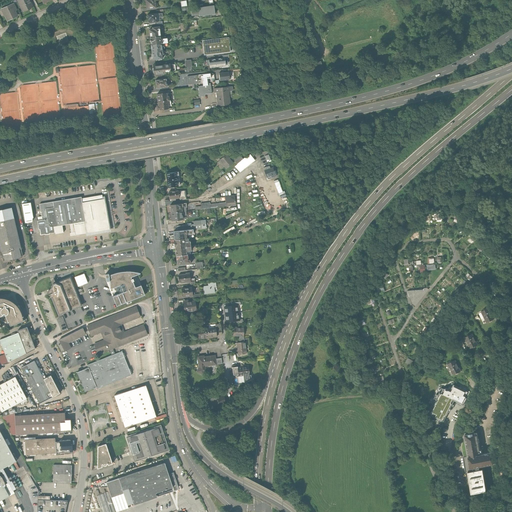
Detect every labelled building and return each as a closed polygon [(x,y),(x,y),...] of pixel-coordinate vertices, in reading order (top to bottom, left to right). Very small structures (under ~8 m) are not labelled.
[(19,0),(20,2),(19,2),(22,10),(27,8),(27,9),(32,7),(28,0),(19,0)] [(145,0),(147,9),(156,8),(155,0),(145,0)] [(11,5),(1,10),(4,16),(5,15),(8,20),(17,16),(14,10),(16,9),(14,3),(11,4),(11,5)] [(198,10),(190,12),(191,16),(199,15),(199,16),(215,14),(213,6),(209,6),(198,8),(198,10)] [(157,22),(156,14),(148,15),(148,19),(149,19),(149,23),(157,22)] [(149,30),(150,38),(159,37),(160,37),(159,30),(161,30),(161,27),(152,28),(153,29),(149,30)] [(228,38),(203,42),(205,54),(229,51),(228,38)] [(163,43),(151,45),(152,52),(162,51),(162,48),(164,48),(163,43)] [(152,52),(153,60),(162,59),(161,55),(164,55),(163,51),(162,51),(152,52)] [(217,59),(218,67),(226,66),(225,64),(228,64),(227,58),(217,59)] [(217,59),(206,60),(207,66),(209,65),(210,68),(218,67),(217,59)] [(314,64),(309,65),(311,75),(314,75),(314,76),(320,75),(317,65),(315,66),(314,64)] [(169,65),(153,67),(154,75),(155,75),(162,74),(165,73),(170,72),(169,65)] [(229,72),(219,73),(220,81),(229,80),(229,72)] [(197,75),(187,76),(188,84),(199,83),(198,81),(203,81),(203,86),(209,85),(208,79),(210,78),(210,74),(198,75),(198,77),(197,77),(197,75)] [(166,79),(155,80),(156,88),(169,87),(168,81),(166,81),(166,79)] [(203,86),(198,87),(200,97),(205,96),(205,95),(211,94),(210,85),(209,85),(203,86)] [(220,88),(214,88),(214,93),(216,93),(218,106),(230,105),(228,91),(232,91),(232,87),(220,88)] [(167,93),(157,95),(157,102),(169,100),(168,97),(167,97),(167,93)] [(169,100),(157,102),(158,106),(156,106),(157,111),(169,109),(168,105),(171,104),(171,100),(169,100)] [(235,166),(239,171),(253,159),(249,154),(242,160),(238,155),(233,159),(237,164),(235,166)] [(220,160),(226,168),(232,164),(226,155),(220,160)] [(269,166),(263,168),(267,178),(275,176),(272,168),(270,169),(269,166)] [(177,172),(167,174),(168,186),(178,185),(178,182),(176,182),(176,176),(177,176),(177,172)] [(102,199),(102,195),(40,204),(42,220),(38,221),(39,229),(40,229),(41,235),(45,234),(45,235),(49,234),(50,233),(55,233),(55,234),(63,233),(62,225),(69,224),(71,233),(70,233),(70,236),(109,229),(104,199),(102,199)] [(209,205),(210,208),(235,205),(234,196),(226,197),(227,203),(209,205)] [(30,203),(22,204),(25,223),(32,222),(32,218),(33,218),(30,203)] [(186,203),(170,205),(171,213),(182,212),(181,207),(185,207),(186,207),(186,203)] [(0,248),(1,252),(21,247),(11,208),(0,210),(0,248)] [(182,212),(171,213),(172,221),(183,220),(182,215),(182,212)] [(177,227),(178,231),(193,229),(202,229),(201,221),(193,221),(194,225),(177,227)] [(178,231),(173,232),(174,240),(187,238),(187,236),(189,234),(193,234),(193,229),(178,231)] [(187,238),(174,240),(175,248),(191,246),(190,241),(188,241),(188,238),(187,238)] [(191,246),(175,248),(176,255),(187,254),(186,252),(192,251),(191,246)] [(21,247),(1,252),(0,252),(0,251),(0,252),(0,253),(1,253),(2,259),(5,261),(21,257),(22,254),(21,249),(22,249),(22,248),(22,247),(21,247)] [(187,254),(176,255),(177,265),(191,264),(190,254),(187,254)] [(108,274),(105,275),(107,281),(109,281),(111,289),(114,287),(117,295),(113,297),(116,306),(145,295),(141,285),(135,288),(134,284),(132,282),(134,281),(133,279),(132,279),(131,277),(137,275),(140,274),(136,273),(135,272),(127,271),(118,272),(109,276),(108,274)] [(185,274),(178,275),(179,282),(180,282),(181,283),(190,282),(190,279),(189,273),(185,273),(185,274)] [(84,274),(74,277),(78,287),(88,283),(84,274)] [(52,297),(59,314),(80,305),(70,278),(56,284),(52,286),(51,289),(52,293),(50,294),(50,296),(49,298),(52,297)] [(203,286),(204,294),(215,292),(214,286),(217,285),(216,281),(209,282),(209,286),(203,286)] [(192,287),(181,289),(182,296),(192,295),(192,293),(194,293),(194,288),(192,288),(192,287)] [(423,290),(408,291),(412,303),(415,306),(428,290),(427,288),(424,289),(423,290)] [(0,328),(0,329),(0,328),(0,324),(0,317),(5,316),(8,323),(9,322),(11,326),(25,321),(18,308),(14,304),(8,301),(2,299),(0,299),(0,328)] [(197,301),(184,303),(185,313),(193,312),(198,311),(197,301)] [(231,306),(224,307),(225,315),(238,313),(237,306),(237,305),(231,306)] [(139,317),(135,307),(88,326),(90,332),(92,336),(101,332),(103,336),(105,340),(95,344),(99,354),(146,335),(142,325),(124,333),(122,329),(120,324),(139,317)] [(489,308),(481,312),(487,323),(494,319),(489,308)] [(238,313),(225,315),(226,322),(234,321),(239,320),(238,313)] [(236,327),(233,327),(233,336),(239,336),(243,336),(244,328),(236,328),(236,327)] [(18,333),(0,340),(0,342),(5,355),(0,356),(0,365),(8,363),(35,349),(27,328),(18,331),(18,333)] [(59,340),(64,351),(71,348),(68,343),(86,334),(82,328),(59,340)] [(200,331),(195,332),(195,339),(206,338),(205,328),(200,329),(200,331)] [(209,328),(205,328),(206,338),(217,337),(216,333),(216,329),(209,330),(209,328)] [(472,334),(464,338),(470,349),(477,345),(472,334)] [(120,348),(147,338),(146,336),(109,350),(111,354),(121,350),(120,348)] [(240,343),(237,343),(238,354),(246,353),(244,342),(240,343)] [(122,351),(87,365),(88,368),(89,368),(96,387),(96,388),(96,389),(126,377),(131,375),(122,351)] [(203,356),(197,357),(199,367),(196,372),(203,375),(205,370),(205,366),(215,365),(215,359),(214,356),(203,357),(203,356)] [(455,360),(447,364),(453,375),(460,371),(455,360)] [(53,397),(43,379),(34,361),(21,368),(39,404),(53,397)] [(237,367),(232,367),(233,378),(238,377),(238,376),(239,376),(239,375),(243,374),(244,384),(251,380),(251,375),(249,375),(248,367),(238,368),(237,367)] [(88,368),(77,373),(84,392),(96,388),(96,387),(89,368),(88,368)] [(51,376),(43,379),(53,397),(60,393),(51,376)] [(15,377),(0,384),(0,409),(1,412),(27,399),(15,377)] [(433,407),(430,413),(433,416),(444,422),(449,412),(451,409),(450,409),(454,401),(464,406),(467,401),(466,400),(466,399),(465,398),(468,392),(461,389),(453,385),(450,390),(447,388),(443,389),(441,393),(440,392),(436,399),(435,399),(431,406),(433,407)] [(145,386),(114,397),(121,417),(125,427),(156,416),(145,386)] [(222,394),(217,396),(220,404),(220,406),(226,404),(222,394)] [(220,404),(217,396),(209,399),(211,404),(212,407),(220,404)] [(65,413),(15,416),(16,435),(61,432),(60,423),(65,422),(65,420),(65,413)] [(14,414),(1,417),(11,435),(16,435),(15,416),(14,414)] [(70,420),(65,420),(65,422),(60,423),(61,432),(71,431),(70,420)] [(144,432),(127,437),(132,453),(135,461),(168,450),(160,426),(144,432)] [(0,511),(1,511),(0,509),(0,501),(9,496),(2,484),(5,483),(1,477),(1,476),(0,477),(0,469),(2,469),(16,461),(0,431),(0,511)] [(474,471),(468,471),(471,493),(486,491),(483,469),(482,469),(481,466),(493,464),(496,461),(495,456),(491,453),(480,455),(477,433),(465,435),(468,457),(470,468),(473,468),(474,471)] [(71,445),(70,440),(60,441),(60,442),(55,442),(56,453),(56,454),(61,454),(61,453),(72,452),(72,445),(71,445)] [(55,441),(25,443),(26,455),(56,453),(55,442),(55,441)] [(106,444),(98,446),(97,469),(102,467),(102,464),(103,464),(103,465),(103,466),(104,466),(105,466),(106,466),(106,465),(106,464),(107,464),(108,465),(112,464),(106,444)] [(111,497),(115,511),(116,511),(126,509),(128,508),(127,505),(133,503),(134,505),(171,493),(176,491),(179,490),(173,472),(168,474),(165,463),(106,482),(111,497)] [(71,465),(53,465),(53,483),(71,483),(71,465)] [(2,469),(0,469),(0,472),(1,472),(3,476),(1,477),(5,483),(2,484),(9,496),(14,493),(13,491),(16,489),(12,481),(10,482),(2,469)] [(38,500),(37,511),(65,511),(68,501),(50,500),(47,500),(38,500)]
